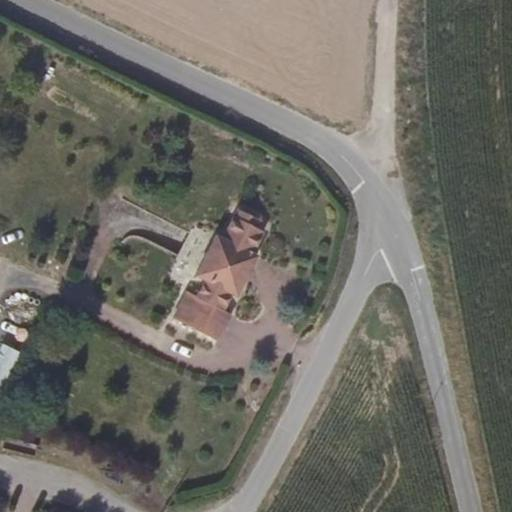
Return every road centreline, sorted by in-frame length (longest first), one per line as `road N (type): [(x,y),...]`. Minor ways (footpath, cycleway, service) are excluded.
road 1 (residential): [(384,201),(331,148),(11,0)]
road 2 (residential): [(258,511),(384,201)]
road 3 (residential): [(482,511),(424,283),(384,201)]
road 4 (track): [(404,0),(384,201)]
